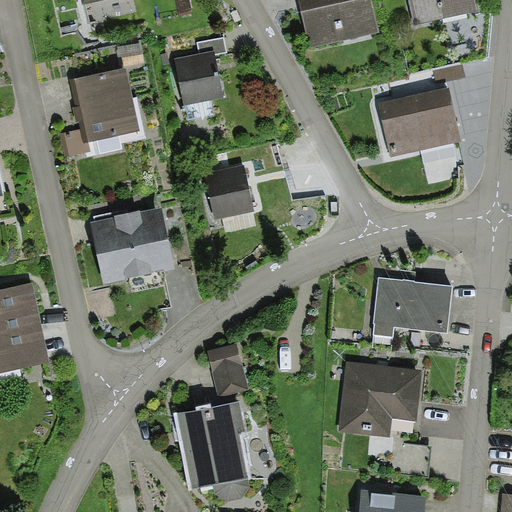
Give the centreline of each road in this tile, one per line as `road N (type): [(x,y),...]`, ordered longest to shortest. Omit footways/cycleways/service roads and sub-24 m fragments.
road 1 (residential): [(9,0),(81,334),(96,369),(122,398)]
road 2 (residential): [(372,231),(289,267),(217,313),(122,398)]
road 3 (residential): [(469,511),(495,215)]
road 4 (residential): [(372,231),(247,0)]
road 5 (residential): [(495,215),(511,28)]
road 6 (residential): [(122,398),(56,511)]
road 7 (residential): [(495,215),(372,231)]
